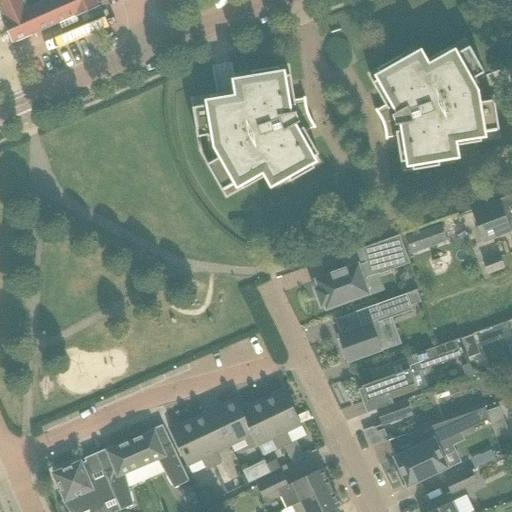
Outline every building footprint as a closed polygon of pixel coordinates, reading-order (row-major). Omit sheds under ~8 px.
[(0,0),(0,22),(1,21),(11,44),(61,22),(64,27),(78,21),(76,17),(100,7),(98,3),(105,0),(0,0)] [(372,83),(375,89),(385,106),(376,110),(376,109),(375,110),(377,114),(380,119),(382,124),(384,129),(385,135),(385,140),(387,140),(387,138),(398,137),(403,170),(452,162),(449,146),(497,137),(491,96),(483,98),(470,102),(465,86),(477,81),(484,78),(463,41),(421,66),(412,51),(369,75),(373,82),(372,83)] [(303,98),(303,99),(294,101),(290,75),(288,75),(287,67),(238,75),(241,92),(235,93),(235,95),(218,98),(218,96),(192,100),(201,151),(226,196),(269,172),(277,187),(320,163),(304,133),(313,128),(314,129),(315,128),(312,123),(310,118),(308,113),(306,108),(305,103),(305,98),(303,98)] [(511,214),(505,217),(499,201),(471,212),(483,242),(509,232),(511,238),(511,214)] [(446,240),(441,225),(406,238),(411,252),(446,240)] [(362,279),(377,274),(378,275),(409,263),(399,235),(360,249),(365,262),(345,270),(344,269),(331,274),(331,275),(316,280),(319,289),(315,290),(321,306),(325,305),(326,309),(367,294),(362,279)] [(416,290),(406,294),(410,306),(420,302),(416,290)] [(340,349),(344,359),(346,358),(348,362),(380,351),(380,350),(386,348),(377,323),(391,318),(412,310),(410,306),(406,294),(355,312),(361,327),(340,335),(338,335),(339,338),(343,348),(340,349)] [(410,374),(461,356),(455,340),(369,371),(373,382),(361,386),(366,401),(388,393),(390,400),(416,391),(410,374)] [(284,390),(262,400),(284,445),(291,442),(286,432),(300,425),(284,390)] [(221,408),(214,411),(230,445),(244,438),(249,448),(256,445),(256,446),(257,445),(241,412),(235,400),(220,407),(221,408)] [(247,409),(241,412),(257,445),(271,439),(276,449),(284,445),(262,400),(247,408),(247,409)] [(377,410),(382,425),(410,415),(405,400),(377,410)] [(396,473),(402,486),(406,484),(407,486),(447,467),(436,444),(485,421),(481,408),(407,434),(413,448),(393,458),(400,471),(396,473)] [(499,408),(486,412),(490,425),(503,421),(499,408)] [(191,421),(213,465),(220,462),(216,452),(230,445),(214,411),(207,415),(206,414),(191,421)] [(205,469),(213,465),(191,421),(177,428),(177,429),(171,432),(170,431),(169,431),(186,466),(200,459),(205,469)] [(376,427),(363,432),(371,446),(389,440),(385,430),(378,433),(376,427)] [(154,432),(130,442),(141,466),(156,460),(173,489),(189,481),(170,443),(160,447),(154,432)] [(291,442),(284,445),(291,461),(302,455),(295,440),(291,442)] [(103,472),(105,475),(115,499),(120,511),(133,505),(125,473),(141,466),(130,442),(107,452),(113,468),(103,472)] [(494,449),(484,454),(488,463),(498,458),(494,449)] [(276,460),(267,464),(271,473),(280,468),(276,460)] [(269,473),(264,461),(242,471),(248,483),(269,473)] [(85,511),(115,499),(105,475),(94,480),(90,472),(87,466),(81,468),(79,464),(73,466),(71,463),(59,468),(61,472),(54,474),(64,498),(61,501),(68,511),(85,511)] [(286,509),(292,506),(330,488),(321,469),(291,483),(287,486),(282,474),(256,487),(262,498),(278,491),(286,509)] [(444,482),(450,494),(475,482),(470,471),(444,482)] [(226,473),(218,477),(226,494),(234,490),(226,473)] [(327,511),(339,506),(330,488),(292,506),(294,511),(327,511)] [(210,489),(198,495),(203,504),(215,499),(210,489)] [(455,511),(451,502),(450,502),(446,494),(420,506),(422,511),(455,511)]
